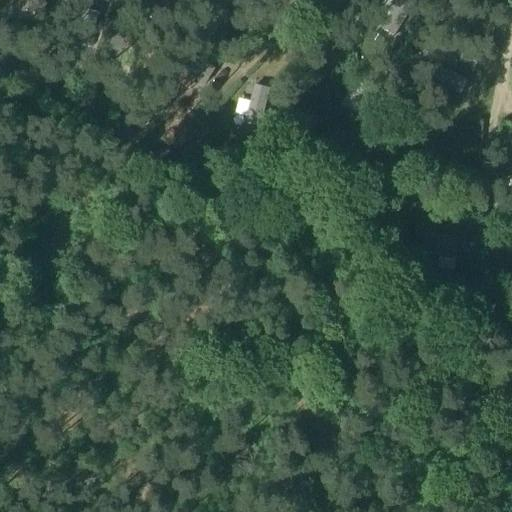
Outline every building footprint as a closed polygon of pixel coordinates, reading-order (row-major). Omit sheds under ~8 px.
[(17,0),(17,11),(44,14),(45,0),(17,0)] [(132,0),(117,0),(92,71),(148,93),(172,30),(174,24),(132,0)] [(132,0),(174,24),(172,30),(183,26),(199,0),(132,0)] [(199,0),(183,26),(240,65),(252,51),(264,37),(276,23),(233,0),(199,0)] [(233,0),(276,23),(288,7),(293,0),(233,0)] [(343,0),(330,10),(331,19),(331,28),(331,51),(392,76),(417,22),(426,0),(343,0)] [(426,0),(417,22),(505,47),(510,25),(493,20),(478,1),(477,0),(426,0)] [(511,0),(477,0),(478,1),(493,20),(510,25),(511,18),(511,0)] [(56,9),(54,29),(94,33),(95,25),(99,25),(100,13),(56,9)] [(417,22),(392,76),(418,87),(492,108),(498,77),(505,47),(417,22)] [(172,30),(148,93),(167,101),(196,112),(211,97),(226,81),(240,65),(183,26),(172,30)] [(392,76),(331,51),(333,112),(333,147),(378,143),(381,143),(394,141),(418,87),(392,76)] [(244,124),(258,127),(267,91),(253,87),(244,124)] [(394,141),(381,143),(425,165),(473,177),(487,178),(487,155),(488,132),(492,108),(418,87),(394,141)] [(318,130),(282,118),(277,133),(313,145),(318,130)] [(333,147),(333,187),(356,195),(381,221),(487,219),(487,198),(487,178),(473,177),(425,165),(381,143),(378,143),(333,147)] [(463,237),(422,235),(420,260),(461,262),(463,237)]
